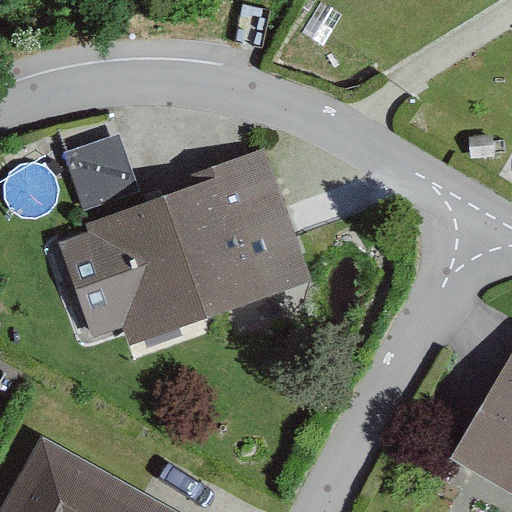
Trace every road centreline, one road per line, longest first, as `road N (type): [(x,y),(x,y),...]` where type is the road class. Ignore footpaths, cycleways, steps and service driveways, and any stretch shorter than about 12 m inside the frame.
road 1 (residential): [(480,227),(306,114),(193,82),(82,86),(0,115)]
road 2 (residential): [(321,511),(480,227)]
